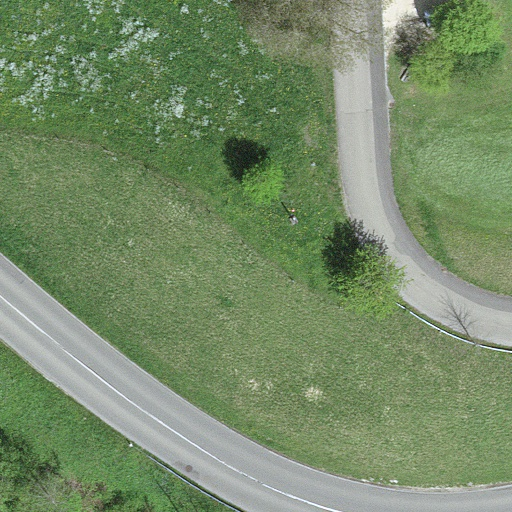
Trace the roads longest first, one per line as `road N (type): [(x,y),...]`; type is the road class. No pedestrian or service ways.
road 1 (residential): [(511,329),(438,306),(387,260),(370,229),(348,0)]
road 2 (secondary): [(344,511),(235,470),(139,408),(0,296)]
